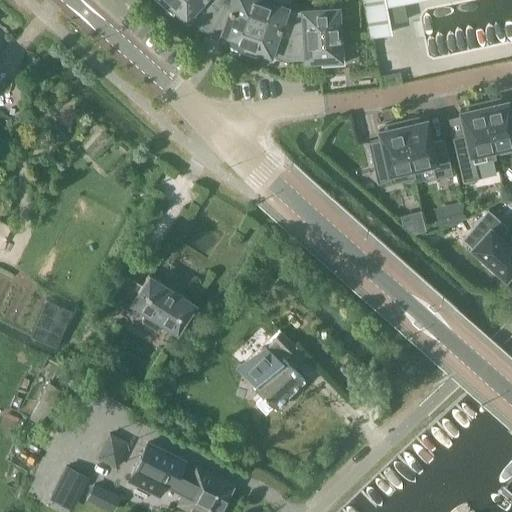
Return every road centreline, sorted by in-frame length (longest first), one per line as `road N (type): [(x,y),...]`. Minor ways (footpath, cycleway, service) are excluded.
road 1 (tertiary): [(213,125),(511,391)]
road 2 (residential): [(213,125),(511,74)]
road 3 (tertiary): [(70,0),(213,125)]
road 4 (residential): [(315,511),(418,415)]
